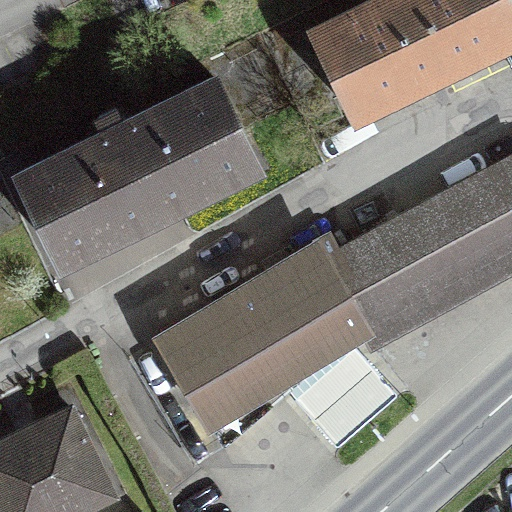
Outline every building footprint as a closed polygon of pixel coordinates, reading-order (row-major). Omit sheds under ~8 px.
[(352,112),(511,34),(511,0),(373,0),(312,30),(352,112)] [(63,257),(255,163),(213,77),(21,171),(63,257)] [(511,156),(337,251),(324,258),(360,324),(365,332),(511,252),(511,156)] [(350,332),(360,324),(324,258),(337,251),(328,236),(159,337),(224,442),(293,382),(350,332)] [(74,511),(112,492),(70,408),(0,442),(0,511),(61,511),(72,507),(74,511)]
